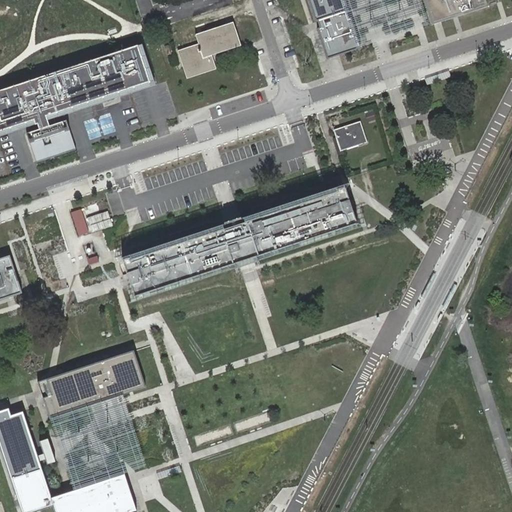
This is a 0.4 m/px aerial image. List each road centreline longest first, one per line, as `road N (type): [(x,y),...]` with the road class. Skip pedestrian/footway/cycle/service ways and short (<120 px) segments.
road 1 (residential): [(0,197),(292,100)]
road 2 (residential): [(292,100),(511,29)]
